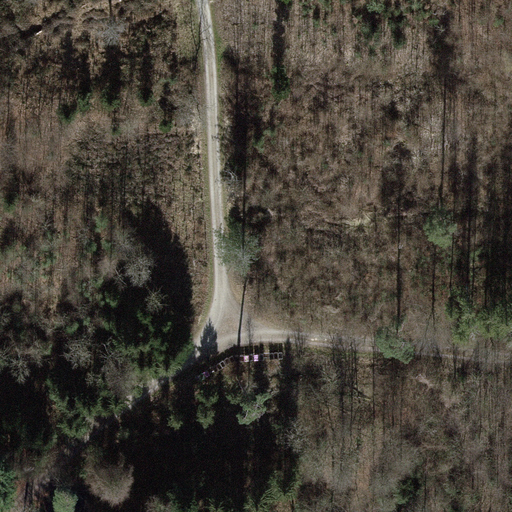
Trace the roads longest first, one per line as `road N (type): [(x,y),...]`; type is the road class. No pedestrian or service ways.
road 1 (track): [(225,344),(203,0)]
road 2 (track): [(225,344),(288,337),(511,358)]
road 3 (track): [(17,511),(135,396),(225,344)]
